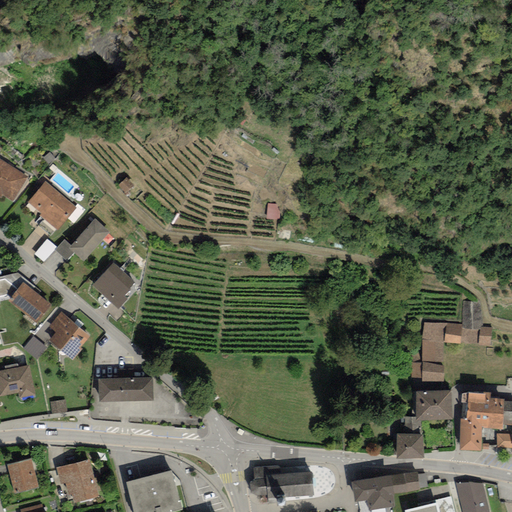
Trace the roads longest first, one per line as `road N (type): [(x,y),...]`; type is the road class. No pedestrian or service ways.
road 1 (track): [(478,293),(442,267),(159,235),(63,139)]
road 2 (unclassified): [(0,245),(204,406),(226,449)]
road 3 (residential): [(226,449),(511,479)]
road 4 (residential): [(0,437),(226,449)]
